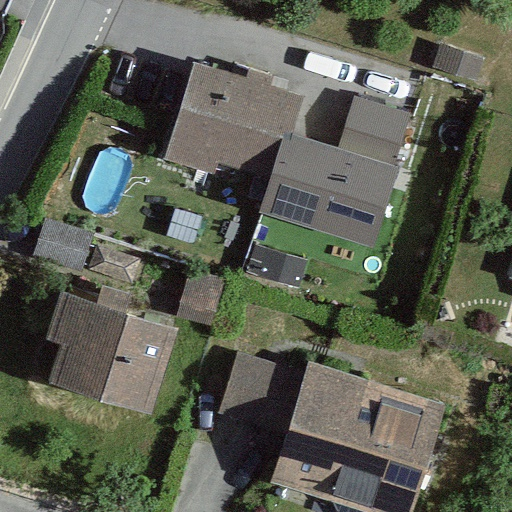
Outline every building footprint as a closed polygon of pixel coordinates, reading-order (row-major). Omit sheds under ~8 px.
[(0,0),(0,45),(20,0),(0,0)] [(297,91),(189,61),(161,161),(212,175),(215,164),(270,179),(285,133),(297,91)] [(338,150),(285,133),(270,179),(260,212),(371,245),(411,116),(356,97),(338,150)] [(138,411),(165,331),(59,296),(45,341),(54,344),(43,380),(138,411)] [(356,511),(409,511),(442,411),(243,349),(223,412),(291,433),(274,486),(356,511)]
